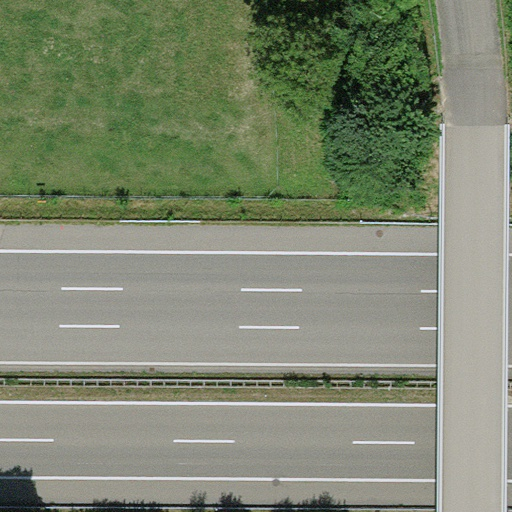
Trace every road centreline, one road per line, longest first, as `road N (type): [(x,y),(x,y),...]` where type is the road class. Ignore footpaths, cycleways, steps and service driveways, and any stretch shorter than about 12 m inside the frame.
road 1 (track): [(465,0),(476,125),(473,511)]
road 2 (motorway): [(511,313),(0,308)]
road 3 (motorway): [(0,439),(511,442)]
